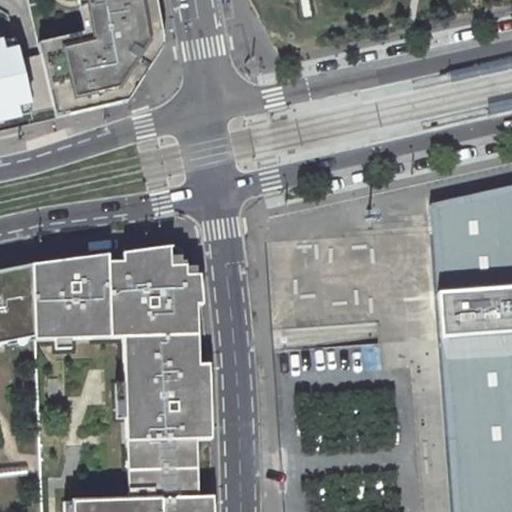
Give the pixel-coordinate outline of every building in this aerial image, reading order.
[(0,43),(0,134),(145,102),(176,47),(167,0),(95,0),(103,31),(87,34),(40,44),(14,49),(14,40),(0,43)] [(310,0),(268,0),(296,0),(300,21),(313,19),(310,0)] [(511,511),(511,186),(438,202),(445,316),(455,511),(511,511)] [(99,262),(19,274),(23,349),(113,345),(123,507),(65,508),(64,511),(212,511),(212,505),(202,502),(200,443),(210,442),(207,372),(197,373),(197,308),(193,271),(166,271),(166,252),(117,259),(118,268),(100,271),(99,262)] [(0,353),(23,349),(19,274),(0,277),(0,353)]
